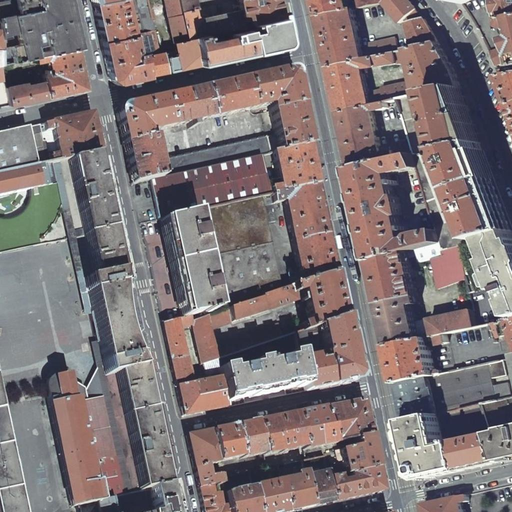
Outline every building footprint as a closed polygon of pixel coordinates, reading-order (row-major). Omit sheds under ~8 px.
[(0,38),(6,37),(5,35),(14,33),(16,44),(0,47),(0,64),(32,57),(76,48),(69,16),(65,0),(5,0),(0,1),(0,38)] [(96,25),(100,42),(129,36),(121,0),(106,0),(91,4),(96,25)] [(125,0),(129,12),(134,11),(135,13),(137,13),(134,0),(125,0)] [(153,31),(145,0),(134,0),(137,13),(142,33),(153,31)] [(179,12),(175,0),(161,0),(173,51),(174,55),(165,57),(168,71),(174,70),(198,65),(192,38),(185,40),(179,12)] [(175,0),(179,12),(193,9),(197,8),(196,5),(194,6),(192,0),(175,0)] [(239,10),(243,27),(252,25),(280,18),(275,0),(236,0),(238,10),(239,10)] [(350,0),(315,0),(319,16),(320,17),(352,10),(350,0)] [(357,0),(359,8),(384,3),(383,0),(357,0)] [(387,0),(384,3),(401,23),(406,19),(418,9),(415,6),(409,0),(387,0)] [(493,0),(495,14),(502,19),(498,0),(493,0)] [(511,0),(498,0),(502,19),(511,17),(511,0)] [(192,38),(203,35),(243,27),(239,10),(238,10),(198,20),(194,17),(193,9),(179,12),(185,40),(192,38)] [(352,10),(320,17),(325,43),(331,68),(366,60),(364,52),(355,9),(352,10)] [(418,9),(406,19),(409,23),(426,19),(425,18),(418,9)] [(511,59),(511,17),(502,19),(504,27),(507,29),(509,29),(511,30),(511,29),(511,38),(505,41),(507,47),(511,57),(511,59)] [(192,38),(198,65),(238,56),(279,47),(281,46),(282,45),(284,44),(284,43),(284,42),(284,40),(284,39),(280,18),(252,25),(254,31),(246,33),(245,30),(226,34),(227,37),(203,43),(202,38),(204,38),(203,35),(192,38)] [(426,19),(409,23),(415,48),(440,42),(426,19)] [(139,54),(140,58),(158,54),(153,31),(142,33),(135,35),(139,54)] [(104,63),(108,79),(114,83),(145,76),(140,58),(139,54),(134,55),(129,36),(100,42),(104,63)] [(372,50),(364,52),(366,60),(398,53),(400,52),(397,38),(370,44),(372,50)] [(415,48),(409,50),(419,96),(432,93),(461,86),(456,71),(452,65),(440,42),(415,48)] [(495,65),(496,66),(511,59),(511,57),(507,47),(490,53),(495,65)] [(40,71),(41,75),(80,67),(77,55),(76,48),(32,57),(33,63),(45,61),(47,70),(40,71)] [(400,52),(398,53),(399,64),(407,64),(405,51),(400,52)] [(140,58),(145,76),(160,73),(168,71),(165,57),(163,52),(158,54),(140,58)] [(366,60),(331,68),(332,73),(341,114),(373,106),(370,92),(366,73),(368,73),(368,68),(399,64),(398,53),(366,60)] [(511,66),(497,69),(500,77),(503,76),(511,74),(511,66)] [(42,82),(46,98),(65,94),(85,89),(80,67),(41,75),(42,82)] [(285,71),(244,80),(250,110),(267,106),(268,112),(298,105),(297,100),(292,75),(291,74),(288,72),(285,71)] [(510,105),(511,104),(511,74),(503,76),(500,77),(505,91),(510,105)] [(209,119),(250,110),(244,80),(225,84),(203,89),(209,119)] [(5,88),(9,106),(28,102),(46,98),(42,82),(25,85),(25,83),(5,88)] [(383,90),(370,92),(373,106),(388,103),(401,100),(414,97),(411,82),(383,89),(383,90)] [(461,86),(432,93),(448,149),(481,142),(471,113),(462,87),(461,86)] [(162,98),(168,128),(186,124),(190,123),(209,119),(203,89),(184,93),(162,98)] [(414,97),(401,100),(413,141),(417,155),(417,156),(447,149),(448,149),(432,93),(419,96),(414,97)] [(122,144),(152,138),(151,137),(147,138),(146,133),(168,128),(162,98),(142,103),(120,107),(115,114),(122,144)] [(373,106),(341,114),(347,141),(353,168),(417,155),(413,141),(382,147),(373,110),(377,111),(389,108),(388,103),(373,106)] [(298,105),(268,112),(273,136),(277,152),(307,145),(302,124),(298,105)] [(315,113),(311,114),(316,138),(319,137),(315,113)] [(98,153),(90,114),(69,118),(49,123),(51,131),(56,154),(58,162),(94,154),(98,153)] [(51,131),(49,123),(42,124),(44,132),(51,131)] [(56,154),(51,131),(44,132),(42,124),(38,125),(42,142),(44,142),(47,156),(56,154)] [(42,142),(38,125),(25,128),(34,166),(48,163),(47,156),(44,142),(42,142)] [(0,173),(34,166),(25,128),(0,133),(0,173)] [(273,136),(264,138),(268,154),(271,153),(277,152),(273,136)] [(264,137),(166,159),(170,176),(258,156),(268,154),(264,138),(264,137)] [(131,184),(148,180),(161,177),(152,138),(122,144),(127,167),(131,184)] [(448,149),(447,149),(481,242),(511,232),(511,224),(499,189),(481,142),(448,149)] [(277,152),(271,153),(276,180),(278,187),(268,189),(267,189),(269,196),(315,185),(308,150),(307,145),(277,152)] [(447,149),(417,156),(421,168),(439,230),(442,242),(445,251),(462,247),(481,242),(447,149)] [(58,162),(56,154),(47,156),(48,163),(50,163),(58,162)] [(94,154),(58,162),(62,182),(64,191),(74,237),(110,230),(103,198),(105,198),(104,190),(103,187),(101,188),(94,154)] [(366,229),(373,261),(409,251),(417,249),(442,242),(439,230),(415,235),(415,237),(413,239),(412,240),(407,240),(406,232),(409,231),(408,227),(405,228),(402,217),(405,216),(405,215),(401,198),(400,197),(398,198),(396,186),(399,185),(399,181),(395,182),(393,175),(421,168),(417,156),(417,155),(353,168),(359,199),(366,229)] [(161,177),(148,180),(156,220),(159,220),(192,212),(207,209),(260,197),(269,196),(267,189),(268,189),(267,182),(266,181),(264,182),(258,156),(170,176),(161,177)] [(50,163),(55,183),(57,192),(64,191),(62,182),(58,162),(50,163)] [(34,166),(38,187),(55,183),(50,163),(48,163),(34,166)] [(0,173),(0,195),(29,189),(31,189),(38,187),(34,166),(0,173)] [(276,180),(267,182),(268,189),(278,187),(276,180)] [(0,253),(39,245),(38,239),(44,234),(51,225),(55,218),(60,206),(57,192),(55,183),(38,187),(39,192),(32,194),(31,189),(29,189),(29,194),(29,199),(28,203),(25,209),(21,214),(15,217),(9,219),(3,220),(0,219),(0,253)] [(315,185),(269,196),(271,204),(272,204),(282,202),(297,266),(299,277),(300,284),(334,273),(326,235),(324,226),(315,185)] [(91,314),(74,237),(64,191),(57,192),(60,206),(67,239),(83,316),(91,314)] [(269,196),(260,197),(262,206),(263,206),(271,204),(269,196)] [(260,197),(207,209),(210,224),(217,256),(271,244),(262,206),(260,197)] [(271,204),(263,206),(264,213),(265,213),(267,223),(276,220),(272,204),(271,204)] [(207,209),(192,212),(196,227),(210,224),(207,209)] [(192,212),(159,220),(180,318),(188,317),(214,311),(212,301),(196,227),(192,212)] [(121,327),(119,318),(119,314),(117,300),(116,286),(124,284),(122,274),(121,271),(119,272),(110,230),(74,237),(91,314),(97,342),(106,383),(113,418),(149,410),(140,368),(139,366),(142,366),(140,357),(139,354),(131,356),(123,336),(121,327)] [(511,232),(481,242),(462,247),(468,280),(472,294),(500,283),(503,292),(509,290),(511,298),(511,232)] [(434,259),(445,256),(445,251),(442,242),(417,249),(421,262),(434,259)] [(271,244),(217,256),(226,298),(228,307),(228,309),(259,299),(261,298),(260,296),(281,289),(271,244)] [(445,251),(445,256),(434,259),(440,289),(468,280),(462,247),(445,251)] [(409,251),(373,261),(377,282),(382,303),(419,295),(409,251)] [(297,266),(287,269),(289,279),(299,277),(297,266)] [(291,286),(290,287),(292,293),(292,292),(301,290),(308,322),(299,324),(300,331),(302,330),(317,326),(343,317),(342,311),(339,295),(334,273),(300,284),(291,286)] [(299,277),(289,279),(291,286),(300,284),(299,277)] [(261,298),(259,299),(263,312),(295,301),(292,293),(290,287),(281,289),(260,296),(261,298)] [(383,309),(391,346),(428,338),(435,337),(432,319),(418,322),(416,312),(415,306),(421,304),(419,295),(382,303),(383,309)] [(226,298),(212,301),(214,311),(228,307),(226,298)] [(228,309),(227,309),(230,322),(263,312),(259,299),(228,309)] [(208,330),(230,322),(227,309),(205,317),(208,330)] [(474,310),(432,319),(435,337),(448,334),(478,327),(475,311),(474,310)] [(180,318),(176,320),(177,327),(190,323),(189,322),(188,317),(180,318)] [(205,317),(189,322),(190,323),(191,329),(199,365),(201,364),(215,360),(214,359),(211,346),(208,330),(205,317)] [(343,317),(317,326),(320,340),(323,353),(322,353),(323,359),(329,387),(353,382),(356,376),(350,347),(343,317)] [(176,320),(161,324),(168,358),(174,386),(190,383),(179,332),(177,327),(176,320)] [(493,324),(496,339),(511,335),(511,323),(511,320),(493,324)] [(190,323),(177,327),(179,332),(191,329),(190,323)] [(214,359),(258,345),(271,341),(281,337),(277,325),(211,346),(214,359)] [(317,326),(302,330),(306,349),(318,346),(317,341),(320,340),(317,326)] [(300,331),(292,334),(296,351),(306,349),(302,330),(300,331)] [(448,334),(435,337),(428,338),(429,343),(434,341),(435,344),(437,345),(450,343),(448,334)] [(428,338),(391,346),(395,364),(399,383),(431,376),(436,375),(436,371),(429,343),(428,338)] [(271,341),(258,345),(260,352),(273,348),(271,341)] [(97,342),(89,343),(96,372),(98,382),(98,385),(106,383),(97,342)] [(227,366),(217,368),(218,373),(219,378),(223,401),(263,393),(303,386),(298,361),(297,352),(286,355),(287,359),(263,363),(262,359),(251,362),(252,366),(228,371),(227,366)] [(314,357),(298,361),(303,386),(305,391),(328,387),(329,387),(323,359),(315,361),(314,357)] [(215,360),(201,364),(204,374),(207,375),(218,373),(217,368),(215,360)] [(505,360),(491,363),(494,379),(509,376),(505,360)] [(440,414),(484,404),(499,401),(496,386),(494,379),(491,363),(442,374),(436,375),(431,376),(440,414)] [(90,380),(84,394),(93,393),(90,383),(90,382),(91,381),(92,380),(93,379),(94,379),(95,380),(96,380),(97,381),(98,382),(96,372),(90,380)] [(69,388),(66,374),(51,377),(51,380),(46,380),(46,382),(46,384),(45,386),(45,391),(45,393),(46,397),(47,404),(71,398),(69,388)] [(403,399),(408,422),(439,415),(440,414),(431,376),(399,383),(403,399)] [(190,383),(174,386),(178,405),(181,417),(204,412),(225,408),(223,401),(219,378),(190,384),(190,383)] [(93,393),(84,394),(83,393),(83,391),(81,390),(80,389),(78,388),(76,388),(69,388),(71,398),(75,398),(77,404),(101,398),(98,385),(98,382),(97,381),(96,380),(95,380),(94,379),(93,379),(92,380),(91,381),(90,382),(90,383),(93,393)] [(511,390),(510,382),(496,386),(499,401),(511,397),(511,390)] [(106,383),(98,385),(101,398),(106,419),(113,418),(106,383)] [(511,397),(499,401),(484,404),(493,432),(494,435),(511,430),(511,397)] [(47,404),(69,507),(75,506),(94,502),(103,500),(94,460),(88,436),(84,437),(77,404),(75,398),(71,398),(47,404)] [(113,456),(106,419),(101,398),(77,404),(84,437),(88,436),(94,460),(113,456)] [(333,444),(353,440),(353,439),(369,436),(365,418),(361,400),(330,407),(321,408),(320,409),(324,427),(330,426),(333,444)] [(457,440),(493,432),(484,404),(440,414),(439,415),(446,446),(458,443),(457,440)] [(303,450),(333,444),(330,426),(324,427),(320,409),(295,414),(302,447),(303,450)] [(149,410),(113,418),(129,494),(142,491),(148,489),(165,486),(158,452),(160,451),(158,443),(157,441),(155,441),(149,410)] [(275,418),(255,422),(262,454),(262,455),(278,452),(278,453),(286,452),(286,451),(302,447),(295,414),(275,418)] [(0,511),(21,511),(0,415),(0,511)] [(411,438),(419,475),(424,478),(464,470),(458,443),(446,446),(439,415),(408,422),(411,438)] [(113,418),(106,419),(113,456),(122,495),(129,494),(113,418)] [(232,426),(209,431),(216,462),(239,457),(239,459),(262,454),(255,422),(232,426)] [(511,430),(494,435),(503,461),(511,459),(511,430)] [(216,462),(209,431),(201,433),(185,436),(189,455),(192,469),(205,466),(205,465),(211,464),(216,463),(216,462)] [(493,432),(457,440),(458,443),(464,470),(503,461),(494,435),(493,432)] [(344,474),(344,475),(347,474),(376,468),(375,465),(369,436),(353,439),(353,440),(355,447),(339,450),(339,453),(341,461),(344,474)] [(122,495),(113,456),(94,460),(103,500),(111,498),(122,495)] [(300,461),(283,465),(284,471),(291,469),(292,473),(302,471),(300,461)] [(211,464),(205,465),(205,466),(207,477),(213,476),(211,464)] [(205,466),(192,469),(195,481),(196,489),(209,486),(220,483),(219,478),(218,475),(213,476),(207,477),(205,466)] [(339,475),(327,478),(332,502),(349,499),(381,492),(381,490),(376,468),(347,474),(349,478),(340,480),(339,475)] [(326,472),(304,477),(310,507),(329,503),(332,502),(327,478),(326,472)] [(293,478),(279,481),(285,511),(288,511),(305,509),(310,507),(304,477),(303,473),(293,475),(293,478)] [(285,511),(279,481),(250,488),(255,511),(285,511)] [(220,483),(209,486),(211,495),(217,494),(217,496),(223,495),(223,494),(220,483)] [(175,511),(174,507),(170,484),(165,486),(148,489),(152,511),(175,511)] [(209,486),(196,489),(201,511),(226,511),(225,506),(220,507),(217,496),(217,494),(211,495),(209,486)] [(229,492),(223,494),(223,495),(225,506),(226,511),(255,511),(250,488),(241,489),(229,492)] [(152,511),(148,489),(142,491),(146,511),(152,511)] [(146,511),(142,491),(129,494),(122,495),(111,498),(113,511),(146,511)] [(469,495),(461,496),(463,503),(470,501),(469,495)] [(464,511),(463,503),(461,496),(425,505),(426,511),(464,511)] [(113,511),(111,498),(103,500),(94,502),(96,511),(113,511)] [(96,511),(94,502),(75,506),(75,511),(96,511)]
